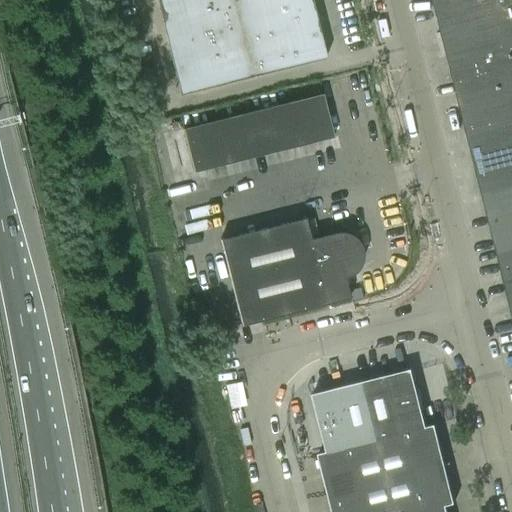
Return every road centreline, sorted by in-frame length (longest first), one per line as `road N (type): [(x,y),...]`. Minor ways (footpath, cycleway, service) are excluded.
road 1 (unclassified): [(466,304),(246,363),(280,511)]
road 2 (unclassified): [(466,304),(389,0)]
road 3 (motorway): [(51,511),(0,219)]
road 4 (unclassified): [(511,488),(466,304)]
